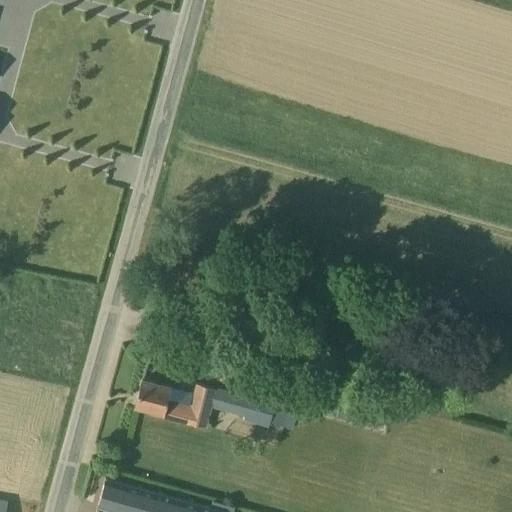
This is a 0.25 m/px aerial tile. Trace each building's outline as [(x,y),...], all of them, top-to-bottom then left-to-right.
[(378,309),(354,303),(335,298),(331,314),(329,314),(322,343),(341,348),(344,348),(347,338),(373,344),(378,325),(375,324),(378,309)] [(469,351),(459,348),(453,371),(463,373),(469,351)] [(317,383),(269,370),(263,391),(311,403),(317,383)] [(376,375),(370,395),(450,419),(456,398),(376,375)] [(206,427),(211,408),(215,388),(196,383),(190,404),(167,399),(171,386),(142,378),(135,406),(150,410),(149,413),(178,420),(178,421),(206,427)] [(276,405),(215,388),(211,408),(270,424),(271,422),(276,405)] [(122,511),(214,511),(216,508),(119,482),(105,478),(98,505),(122,511)]
